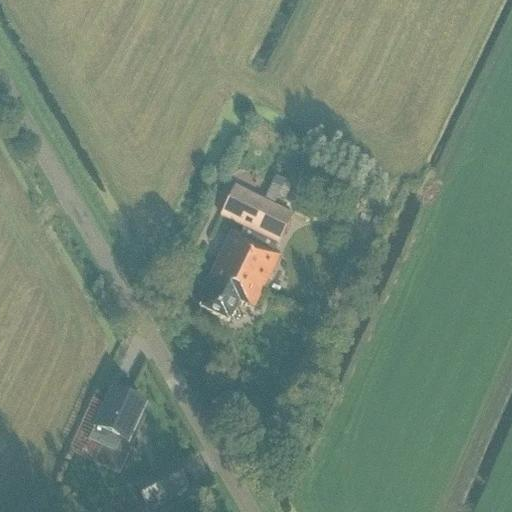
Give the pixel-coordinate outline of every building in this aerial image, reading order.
[(286,182),(276,177),(266,199),(276,203),(286,182)] [(214,268),(262,292),(279,257),(272,253),(276,244),(278,245),(292,216),(234,188),(220,217),(244,228),(240,237),(231,233),(214,268)] [(253,310),(262,292),(214,268),(199,298),(203,300),(199,309),(228,323),(239,302),(253,310)] [(111,391),(88,442),(115,454),(121,441),(127,443),(144,407),(137,404),(137,403),(111,391)] [(156,477),(136,488),(147,509),(167,498),(156,477)]
